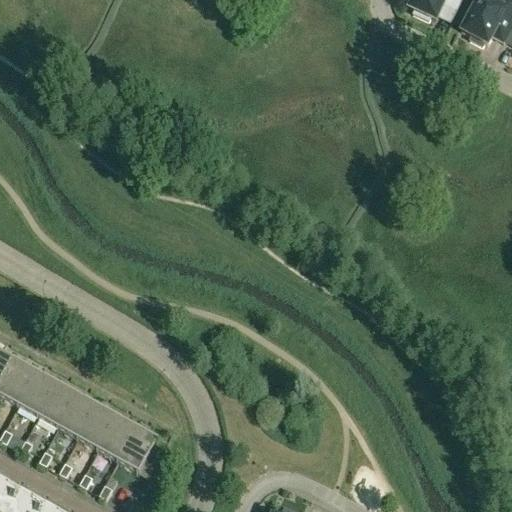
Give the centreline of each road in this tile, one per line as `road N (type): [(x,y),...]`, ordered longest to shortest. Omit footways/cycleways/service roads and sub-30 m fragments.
road 1 (residential): [(382,0),(395,26),(511,84)]
road 2 (residential): [(0,336),(137,412)]
road 3 (residential): [(347,511),(284,482),(265,485),(246,511)]
